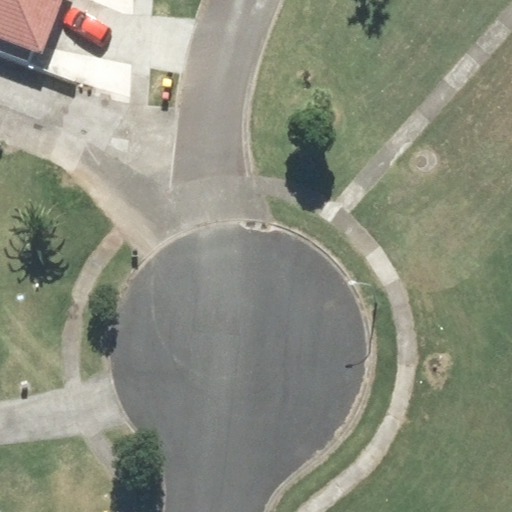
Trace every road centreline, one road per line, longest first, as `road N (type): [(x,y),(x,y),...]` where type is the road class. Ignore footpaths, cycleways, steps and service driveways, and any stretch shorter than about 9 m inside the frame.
road 1 (residential): [(274,0),(238,118),(240,343)]
road 2 (residential): [(240,343),(214,511)]
